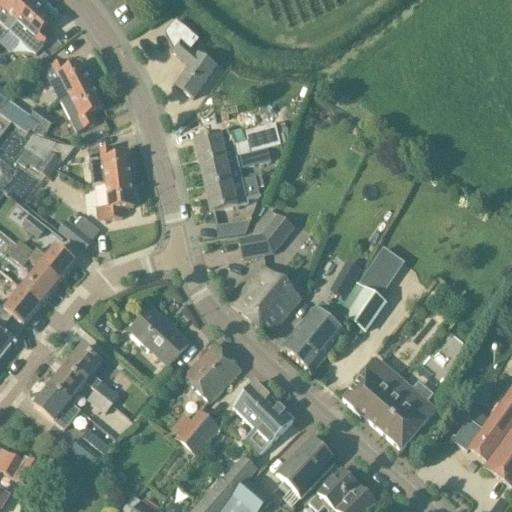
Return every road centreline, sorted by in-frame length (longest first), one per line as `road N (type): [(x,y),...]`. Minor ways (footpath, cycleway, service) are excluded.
road 1 (tertiary): [(426,511),(247,352),(177,257)]
road 2 (tertiary): [(177,257),(150,128),(122,65),(74,0)]
road 3 (residential): [(0,398),(106,277),(177,257)]
